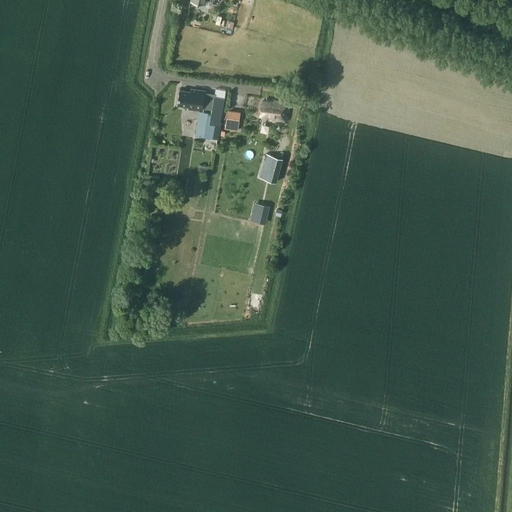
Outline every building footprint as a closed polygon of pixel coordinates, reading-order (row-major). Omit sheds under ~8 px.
[(179,89),(177,104),(189,106),(188,108),(199,110),(202,110),(202,107),(212,108),(211,112),(210,119),(216,120),(220,121),(223,101),(213,99),(214,94),(204,92),(205,90),(191,88),(191,91),(179,89)] [(284,121),(287,102),(274,99),(273,102),(262,100),(259,115),(271,117),(270,119),(284,121)] [(237,131),(240,111),(227,109),(224,129),(237,131)] [(197,121),(194,135),(213,138),(215,125),(216,120),(210,119),(209,124),(197,121)] [(267,154),(260,177),(276,181),(282,158),(280,157),(280,158),(274,156),(267,154)] [(259,205),(256,219),(264,221),(267,207),(259,205)] [(258,305),(260,294),(254,293),(251,304),(258,305)]
